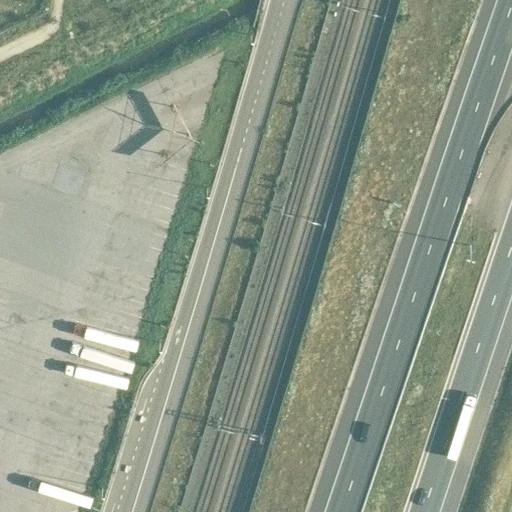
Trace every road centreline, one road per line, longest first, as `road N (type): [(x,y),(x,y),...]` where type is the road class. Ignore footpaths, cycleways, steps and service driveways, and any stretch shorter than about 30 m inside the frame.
road 1 (motorway): [(511,2),(335,511)]
road 2 (tertiary): [(283,0),(128,511)]
road 3 (motorway): [(428,511),(511,263)]
